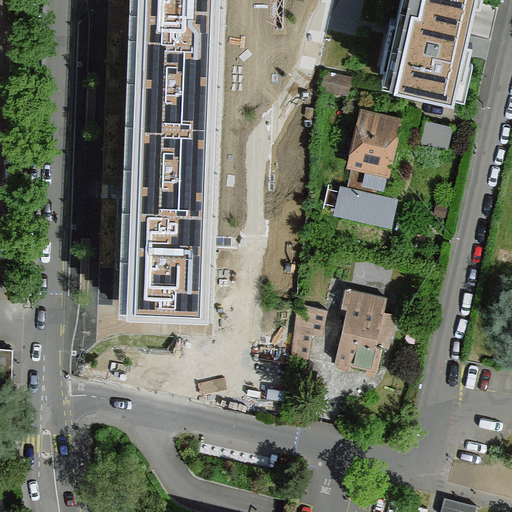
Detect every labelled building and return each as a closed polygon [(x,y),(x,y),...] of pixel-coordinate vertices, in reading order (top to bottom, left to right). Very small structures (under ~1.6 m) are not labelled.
[(212,320),(222,0),(131,0),(121,317),(212,320)] [(476,0),(401,0),(383,83),(454,99),(476,0)] [(350,78),(327,73),(324,88),(347,94),(350,78)] [(401,121),(362,111),(350,164),(353,165),(389,173),(401,121)] [(430,117),(426,137),(453,143),(457,123),(430,117)] [(348,187),(345,187),(339,211),(389,223),(395,199),(370,193),(373,183),(386,186),(389,173),(353,165),(348,187)] [(362,255),(357,275),(392,284),(397,265),(362,255)] [(387,298),(347,289),(343,306),(349,307),(337,361),(378,370),(383,345),(377,344),(387,298)] [(311,350),(316,314),(300,312),(295,348),(311,350)] [(260,346),(258,395),(287,396),(290,348),(260,346)] [(0,391),(16,393),(16,351),(0,349),(0,391)]
